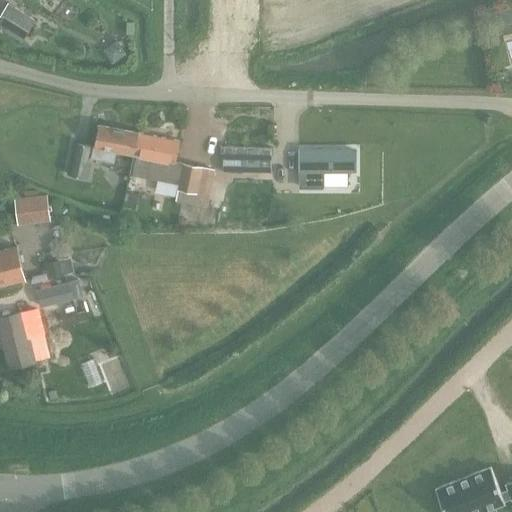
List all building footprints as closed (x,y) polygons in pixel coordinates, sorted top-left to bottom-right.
[(9,5),(0,17),(0,27),(21,41),(34,21),(9,5)] [(511,9),(511,7),(500,9),(502,22),(511,19),(511,9)] [(117,39),(105,48),(114,61),(126,52),(117,39)] [(511,77),(510,70),(500,72),(502,81),(511,78),(511,77)] [(92,157),(113,162),(116,151),(133,154),(129,174),(179,184),(176,201),(207,207),(214,170),(175,162),(180,141),(138,133),(98,125),(92,157)] [(92,147),(73,142),(67,173),(86,177),(92,147)] [(275,145),(225,143),(224,169),(274,171),(275,145)] [(354,150),(300,150),(300,186),(319,186),(324,186),(348,186),(348,172),(348,169),(354,169),(354,150)] [(47,194),(14,197),(18,224),(50,220),(47,194)] [(0,285),(25,279),(16,246),(0,249),(0,285)] [(45,263),(49,278),(65,274),(62,259),(45,263)] [(41,306),(73,298),(69,282),(37,290),(41,306)] [(74,311),(60,314),(63,325),(77,322),(74,311)] [(35,362),(31,346),(42,344),(39,331),(28,334),(22,312),(0,317),(0,330),(9,368),(35,362)] [(491,466),(435,488),(444,511),(480,511),(495,506),(505,502),(504,500),(511,497),(511,498),(511,479),(506,482),(509,489),(501,492),(491,466)]
